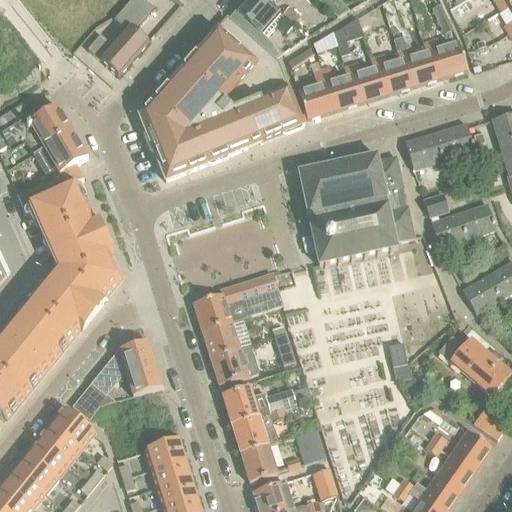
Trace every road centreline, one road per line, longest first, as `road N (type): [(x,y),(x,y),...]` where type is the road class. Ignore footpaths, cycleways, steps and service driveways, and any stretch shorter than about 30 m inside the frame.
road 1 (residential): [(511,87),(260,172)]
road 2 (residential): [(0,452),(35,408),(58,402),(113,330),(166,312)]
road 3 (residential): [(232,511),(166,312)]
road 4 (residential): [(102,126),(210,0)]
road 5 (residential): [(260,172),(135,211)]
